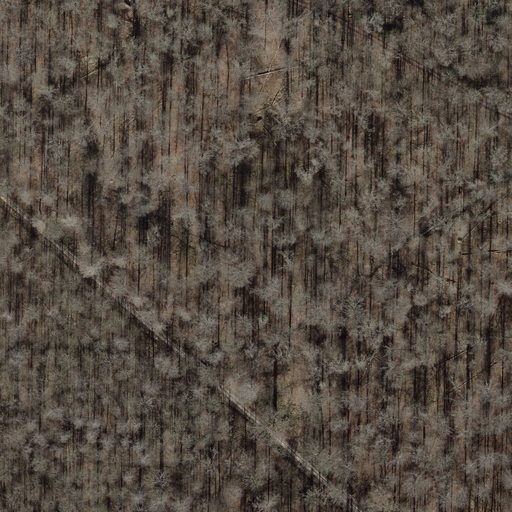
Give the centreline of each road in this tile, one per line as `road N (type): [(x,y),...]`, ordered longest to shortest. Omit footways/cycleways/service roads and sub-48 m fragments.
road 1 (track): [(0,201),(357,511)]
road 2 (track): [(0,486),(61,461),(142,465),(204,457),(261,425)]
road 3 (track): [(292,0),(511,116)]
